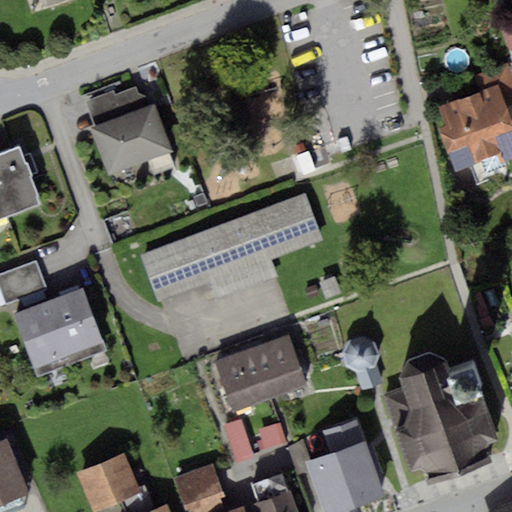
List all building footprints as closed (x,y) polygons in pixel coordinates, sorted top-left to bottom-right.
[(41,0),(45,10),(77,0),(41,0)] [(511,42),(511,14),(503,16),(508,43),(511,42)] [(511,122),(499,89),(436,113),(459,174),(499,159),(502,168),(511,164),(511,122)] [(157,105),(92,130),(110,175),(174,150),(157,105)] [(22,151),(0,159),(0,219),(43,203),(22,151)] [(308,197),(145,257),(161,301),(324,241),(308,197)] [(0,308),(20,303),(16,288),(45,280),(40,263),(0,274),(0,308)] [(83,290),(17,316),(40,378),(107,353),(83,290)] [(287,338),(219,362),(237,412),(305,388),(287,338)] [(371,345),(350,353),(363,388),(384,381),(371,345)] [(484,446),(500,440),(482,398),(471,402),(455,396),(482,386),(474,363),(445,374),(440,364),(399,378),(410,410),(404,427),(395,431),(411,472),(424,468),(429,483),(491,462),(484,446)] [(243,422),(224,428),(236,464),(254,458),(243,422)] [(281,427),(262,432),(268,452),(286,447),(281,427)] [(8,441),(0,443),(0,507),(30,495),(8,441)] [(366,442),(305,462),(321,511),(331,511),(383,495),(366,442)] [(131,456),(82,474),(96,511),(145,492),(131,456)] [(217,469),(176,481),(185,511),(212,511),(228,507),(217,469)] [(298,511),(293,494),(258,505),(260,511),(298,511)]
